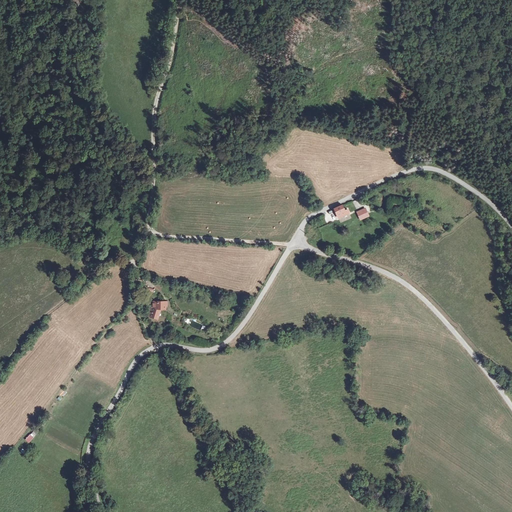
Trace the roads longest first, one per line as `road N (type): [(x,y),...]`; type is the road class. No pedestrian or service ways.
road 1 (tertiary): [(292,244),(229,339),(207,350),(156,346),(136,360),(90,445),(100,511)]
road 2 (tertiary): [(292,244),(413,289),(511,406)]
road 3 (unclassified): [(292,244),(315,212),(429,167),(488,200),(511,226)]
road 4 (track): [(154,168),(203,172),(244,162),(314,69),(361,47)]
road 5 (track): [(149,230),(151,107),(168,71),(180,0)]
road 6 (track): [(292,244),(149,230)]
road 7 (track): [(96,271),(40,320),(0,370)]
